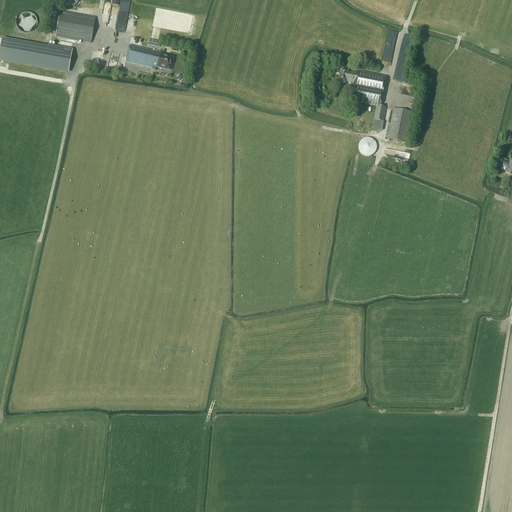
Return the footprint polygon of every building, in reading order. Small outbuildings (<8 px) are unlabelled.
[(77,47),(78,41),(91,43),(96,18),(60,11),(55,37),(69,39),(67,45),(77,47)] [(36,30),(36,12),(18,12),(18,30),(36,30)] [(391,64),(399,33),(391,31),(383,62),(391,64)] [(0,58),(64,72),(69,49),(44,44),(44,46),(1,37),(0,39),(0,58)] [(161,53),(129,45),(125,61),(153,68),(152,69),(156,70),(156,67),(162,69),(170,70),(173,57),(161,54),(161,53)] [(99,66),(103,52),(89,48),(85,63),(99,66)] [(384,122),(383,122),(386,108),(381,106),(386,78),(357,72),(356,74),(352,73),(340,70),(338,82),(345,84),(346,82),(354,84),(350,100),(377,106),(371,132),(377,133),(380,131),(382,131),(384,122)] [(413,112),(393,108),(387,139),(407,143),(413,112)] [(376,150),(377,147),(376,145),(375,142),(373,140),(371,139),(369,138),(366,138),(364,139),(361,140),(360,142),(359,145),(358,147),(359,150),(360,152),(361,154),(364,156),(366,157),(369,157),(371,156),(373,154),(375,152),(376,150)] [(511,172),(511,154),(510,154),(508,161),(502,160),(500,166),(507,168),(506,172),(510,174),(511,172)]
